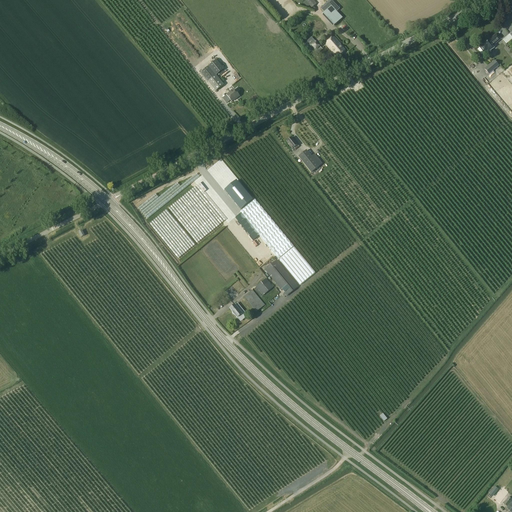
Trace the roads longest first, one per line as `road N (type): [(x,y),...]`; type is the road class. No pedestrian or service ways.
road 1 (secondary): [(427,511),(236,354),(107,201)]
road 2 (tertiary): [(107,201),(490,0)]
road 3 (secondary): [(107,201),(0,127)]
road 4 (unclassified): [(0,257),(107,201)]
